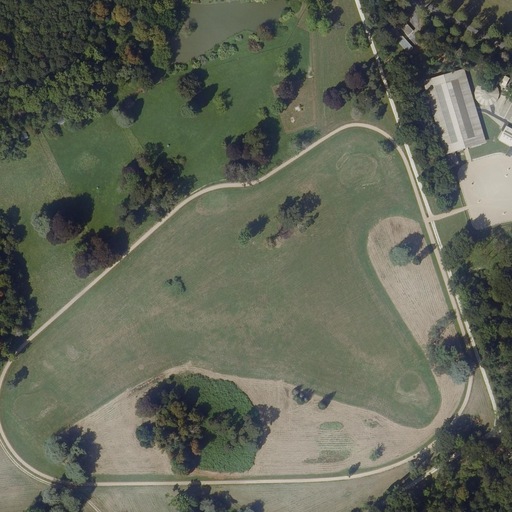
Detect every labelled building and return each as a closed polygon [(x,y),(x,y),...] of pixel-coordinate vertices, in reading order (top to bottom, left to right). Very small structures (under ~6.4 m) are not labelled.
[(408,35),(413,30),(408,24),(403,30),(408,35)] [(393,37),(409,52),(414,47),(398,32),(393,37)] [(425,81),(447,154),(454,152),(483,144),(461,71),(425,81)] [(503,75),(499,82),(505,85),(508,78),(503,75)] [(478,105),(500,102),(497,84),(475,88),(478,105)] [(511,99),(509,98),(499,117),(511,123),(511,99)] [(511,131),(511,129),(506,127),(499,140),(511,147),(511,133),(511,131)] [(454,152),(447,154),(449,161),(456,159),(454,152)]
